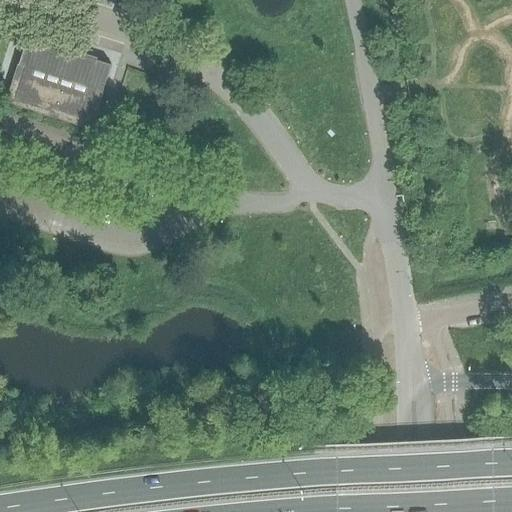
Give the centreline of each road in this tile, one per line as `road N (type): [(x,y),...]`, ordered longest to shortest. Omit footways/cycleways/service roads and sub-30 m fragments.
road 1 (trunk): [(511,463),(172,485),(0,509)]
road 2 (unclassified): [(403,324),(350,0)]
road 3 (trunk): [(298,511),(511,500)]
road 4 (tertiary): [(417,511),(412,383)]
